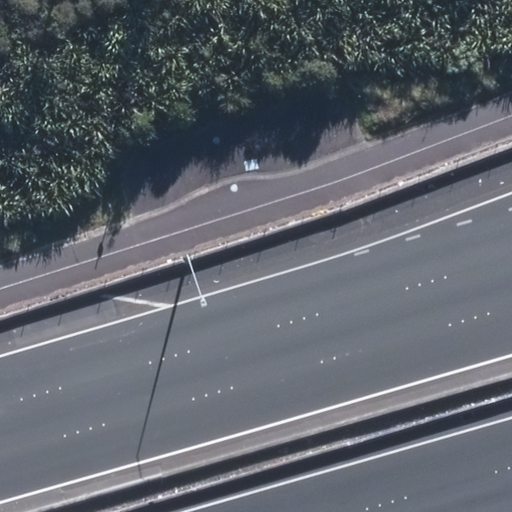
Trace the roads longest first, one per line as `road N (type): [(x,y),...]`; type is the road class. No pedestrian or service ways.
road 1 (motorway): [(0,457),(433,329)]
road 2 (motorway): [(511,467),(358,511)]
